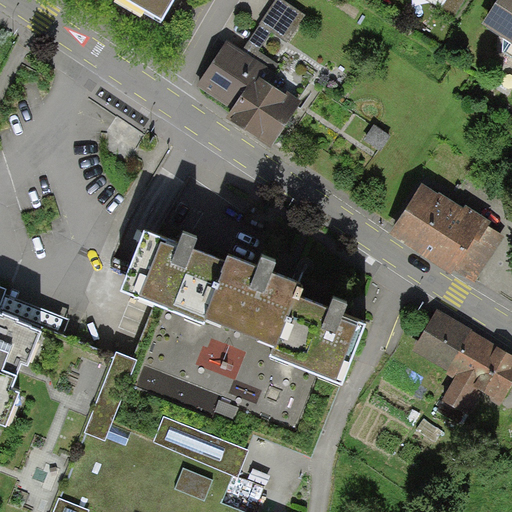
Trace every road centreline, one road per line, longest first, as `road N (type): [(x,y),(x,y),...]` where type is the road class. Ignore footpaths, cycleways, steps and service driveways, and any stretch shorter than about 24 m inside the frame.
road 1 (residential): [(164,100),(511,330)]
road 2 (residential): [(18,0),(164,100)]
